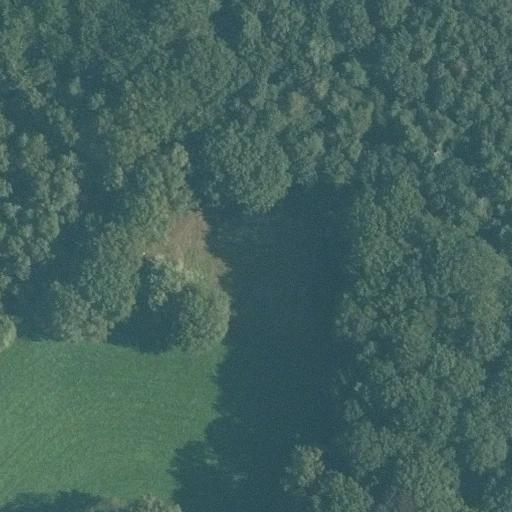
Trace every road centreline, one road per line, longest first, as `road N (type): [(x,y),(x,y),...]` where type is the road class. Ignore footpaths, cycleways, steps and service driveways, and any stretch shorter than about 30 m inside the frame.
road 1 (track): [(362,225),(331,511)]
road 2 (track): [(195,0),(239,171),(324,208)]
road 3 (track): [(511,80),(324,208)]
road 4 (track): [(324,208),(511,291)]
